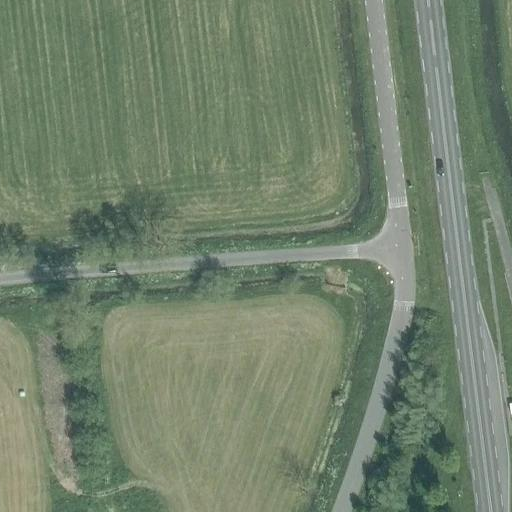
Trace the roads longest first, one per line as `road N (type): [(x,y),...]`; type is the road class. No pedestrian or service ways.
road 1 (primary): [(490,511),(429,0)]
road 2 (unclassified): [(399,246),(0,276)]
road 3 (unclassified): [(341,511),(391,364),(404,285),(399,246)]
road 4 (unclassified): [(399,246),(373,0)]
